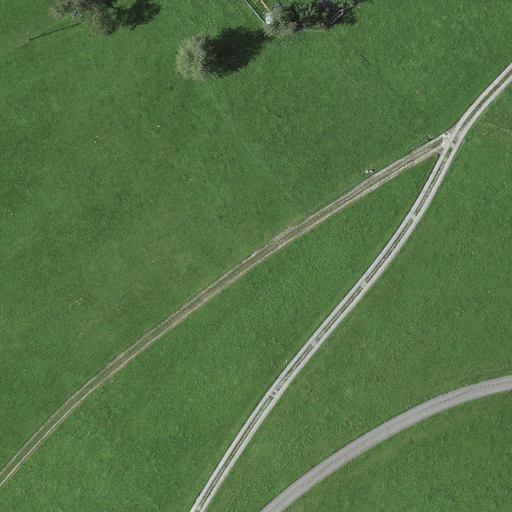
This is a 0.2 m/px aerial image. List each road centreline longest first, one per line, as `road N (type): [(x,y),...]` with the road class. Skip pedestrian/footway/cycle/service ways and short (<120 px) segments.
road 1 (track): [(511,69),(466,123),(403,238),(311,346),(190,511)]
road 2 (track): [(511,383),(450,395),(273,511)]
